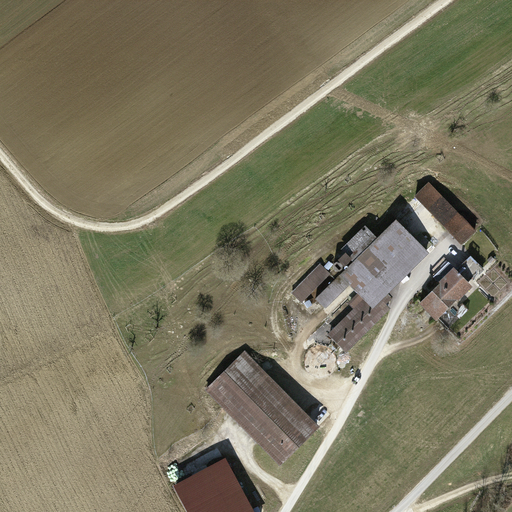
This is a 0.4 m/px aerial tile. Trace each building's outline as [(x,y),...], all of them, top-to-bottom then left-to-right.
[(429,182),(415,197),(464,246),(479,232),(429,182)] [(338,261),(347,270),(340,276),(358,295),(348,304),(354,310),(327,336),(345,354),(390,311),(381,302),(430,255),(396,219),(377,237),(366,226),(341,249),(346,254),(338,261)] [(471,256),(456,270),(470,284),(485,270),(471,256)] [(302,303),(332,274),(321,263),(291,292),(302,303)] [(343,266),(340,263),(337,263),(334,266),(334,269),(336,272),(340,272),(343,269),(343,266)] [(441,284),(420,304),(436,321),(457,301),(458,302),(473,288),(470,284),(456,270),(454,268),(439,282),(441,284)] [(326,309),(348,287),(338,277),(316,299),(326,309)] [(245,351),(206,389),(244,429),(281,466),(320,428),(245,351)] [(254,511),(226,459),(174,487),(187,511),(254,511)]
